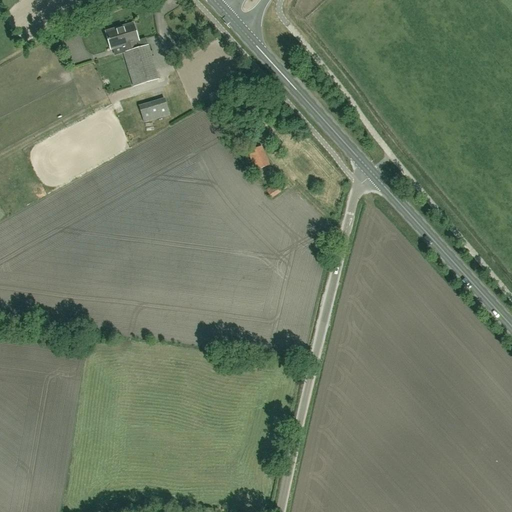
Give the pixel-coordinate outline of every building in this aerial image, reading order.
[(125,50),(135,47),(134,43),(138,42),(133,25),(106,33),(111,50),(123,46),(125,50)] [(135,47),(125,50),(126,54),(123,54),(134,87),(158,80),(148,47),(137,51),(135,47)] [(169,114),(166,104),(164,99),(139,106),(144,121),(169,114)] [(256,172),(270,165),(261,146),(247,153),(256,172)] [(271,199),(287,188),(281,180),(266,190),(271,199)]
